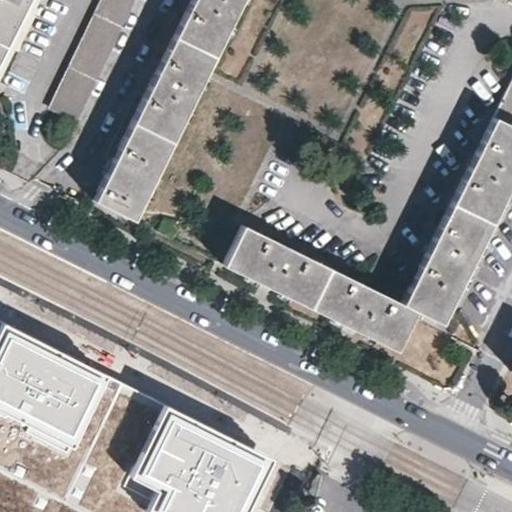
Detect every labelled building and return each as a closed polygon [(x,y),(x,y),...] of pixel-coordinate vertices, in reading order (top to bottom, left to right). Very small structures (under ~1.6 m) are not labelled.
[(0,0),(0,46),(23,0),(0,0)] [(134,0),(99,0),(47,108),(76,122),(134,0)] [(511,0),(190,0),(148,84),(106,169),(90,200),(131,220),(240,0),(511,0)] [(511,175),(511,75),(399,302),(240,223),(219,264),(226,267),(264,286),(348,328),(392,350),(413,310),(439,322),(452,294),(511,175)] [(0,511),(238,511),(266,456),(0,328),(0,511)]
